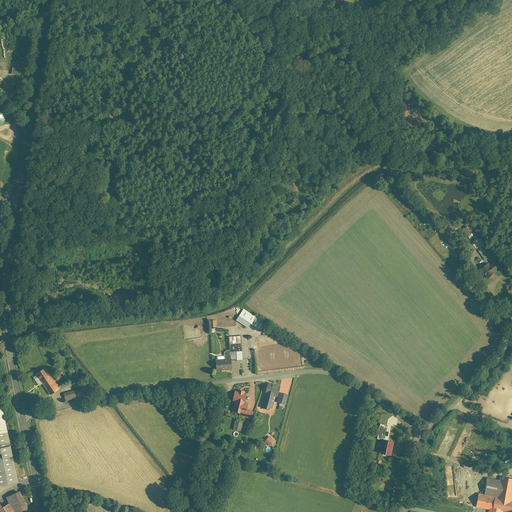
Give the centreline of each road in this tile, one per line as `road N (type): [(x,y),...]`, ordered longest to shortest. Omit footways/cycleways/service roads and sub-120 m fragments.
road 1 (residential): [(21,414),(111,394),(304,371),(341,379),(417,436)]
road 2 (tertiary): [(49,0),(7,276),(5,327),(21,414)]
road 3 (residential): [(417,436),(511,339)]
